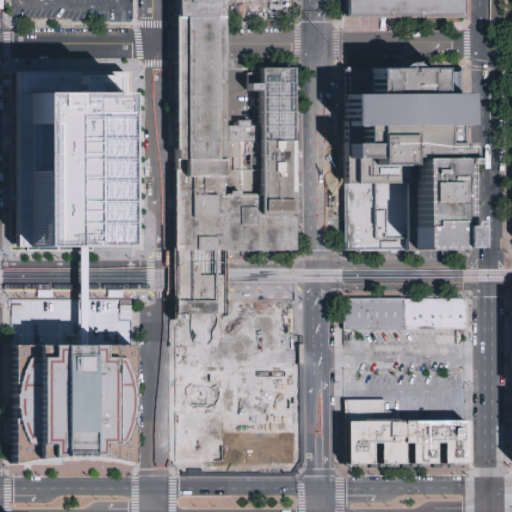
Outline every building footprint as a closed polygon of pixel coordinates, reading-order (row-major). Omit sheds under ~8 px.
[(177,0),(177,10),(178,249),(297,249),(298,67),(265,68),(265,126),(228,126),(227,0),(177,0)] [(343,19),(343,0),(461,0),(461,18),(343,19)] [(17,249),(79,249),(88,249),(131,249),(129,70),(16,70),(17,249)] [(412,251),(351,251),(351,169),(351,160),(351,71),(470,71),(470,161),(464,161),(411,161),(412,251)] [(511,131),(503,233),(511,233),(511,131)] [(457,210),(457,223),(465,223),(465,251),(431,251),(412,251),(411,211),(411,161),(431,161),(464,161),(464,166),(457,166),(457,210)] [(407,300),(406,331),(371,331),(345,331),(344,300),(371,300),(407,300)] [(432,333),(407,333),(406,332),(406,331),(407,300),(432,300),(466,300),(467,332),(467,333),(432,333)] [(11,340),(78,340),(129,341),(130,466),(111,462),(96,459),(78,458),(57,457),(57,465),(9,465),(11,340)] [(466,423),(466,465),(344,465),(345,423),(466,423)]
